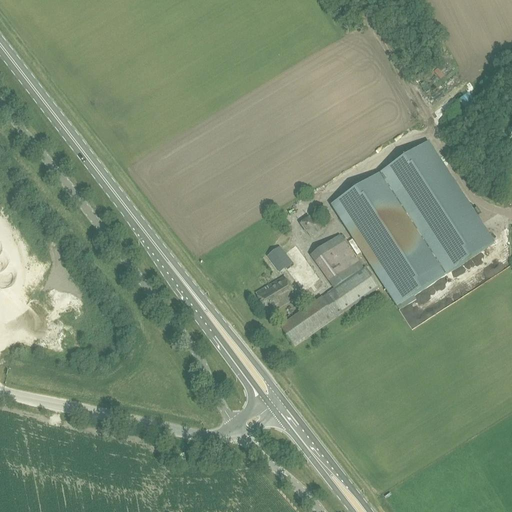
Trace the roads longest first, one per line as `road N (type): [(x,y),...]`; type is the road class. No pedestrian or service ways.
road 1 (unclassified): [(321,511),(238,431),(188,339),(0,103)]
road 2 (track): [(355,0),(478,205),(511,212)]
road 3 (secondary): [(144,230),(0,43)]
road 4 (secondary): [(144,230),(276,399)]
road 5 (secondary): [(362,511),(276,399)]
